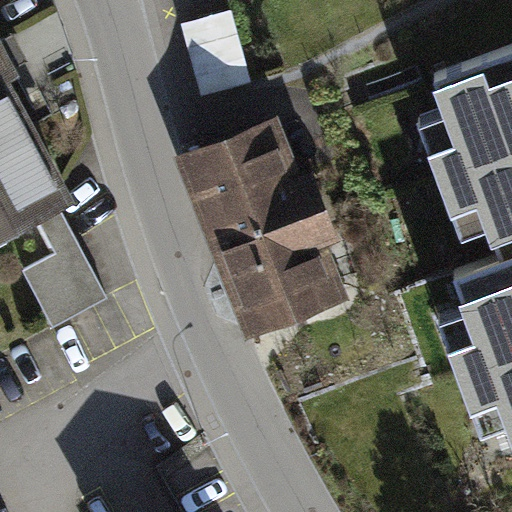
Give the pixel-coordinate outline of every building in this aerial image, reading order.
[(237,22),(189,29),(200,99),(247,92),(237,22)] [(0,224),(2,227),(65,194),(11,92),(0,97),(0,73),(13,67),(0,42),(0,224)] [(511,43),(434,72),(447,106),(419,116),(461,231),(490,221),(501,251),(511,246),(511,43)] [(222,236),(323,199),(313,173),(289,182),(268,126),(192,154),(222,236)] [(323,199),(222,236),(253,321),(333,292),(314,239),(335,231),(323,199)] [(53,323),(107,295),(78,240),(24,268),(53,323)] [(511,246),(501,251),(454,268),(467,302),(439,313),(481,428),(509,417),(511,425),(511,246)]
